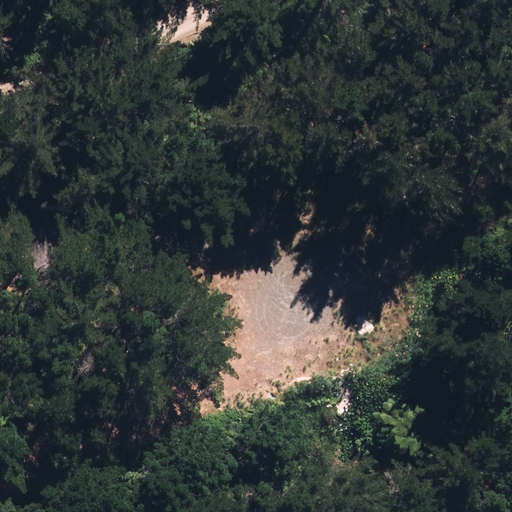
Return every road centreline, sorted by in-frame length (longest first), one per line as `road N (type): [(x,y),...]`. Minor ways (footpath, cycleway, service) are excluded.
road 1 (track): [(0,250),(231,278),(402,259),(511,184)]
road 2 (track): [(0,117),(112,67),(229,0)]
